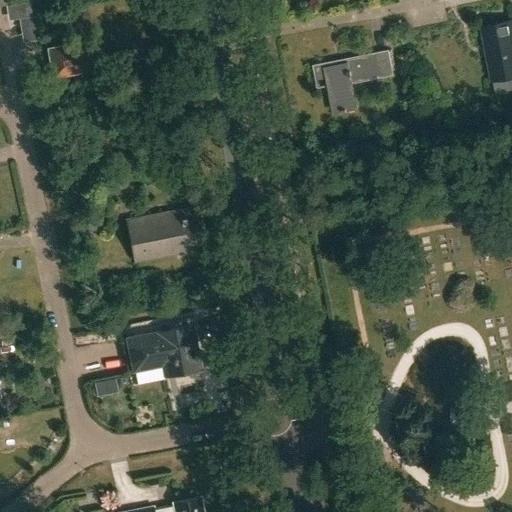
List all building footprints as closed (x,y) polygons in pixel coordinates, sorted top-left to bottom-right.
[(12,6),(15,25),(41,21),(38,2),(12,6)] [(511,18),(481,24),(491,79),(494,91),(511,88),(509,76),(511,74),(511,18)] [(85,38),(80,39),(46,46),(52,78),(81,71),(92,69),(85,38)] [(393,74),(388,48),(313,63),(316,79),(328,76),(335,110),(355,106),(350,82),(393,74)] [(74,210),(78,233),(105,229),(101,205),(74,210)] [(192,213),(190,205),(128,218),(136,260),(191,249),(190,242),(199,240),(194,213),(192,213)] [(200,367),(192,324),(146,333),(144,327),(130,330),(131,336),(126,337),(133,370),(162,364),(165,374),(200,367)] [(107,380),(94,382),(97,396),(109,393),(117,392),(115,378),(107,380)] [(471,408),(447,412),(452,431),(475,429),(471,408)] [(314,508),(329,502),(325,490),(310,496),(314,508)] [(203,511),(200,496),(173,501),(174,504),(154,508),(154,505),(116,511),(203,511)]
